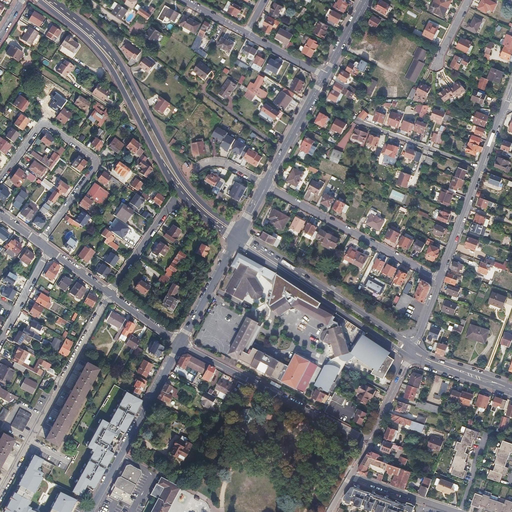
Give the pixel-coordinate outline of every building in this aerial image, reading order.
[(118,0),(119,1),(119,0),(125,0),(124,3),(132,9),(137,0),(118,0)] [(338,0),(336,3),(335,3),(333,7),(343,12),(345,9),(348,3),(342,0),(338,0)] [(451,0),(450,0),(433,0),(433,1),(447,8),(449,3),(451,0)] [(491,1),(488,0),(481,0),(477,8),(485,12),(491,1)] [(242,9),(228,1),(223,10),(236,17),(238,13),(239,13),(242,9)] [(389,6),(380,1),(375,9),(385,14),(389,6)] [(447,8),(433,1),(429,9),(443,16),(444,13),(447,8)] [(282,7),(275,3),(273,7),(270,11),(271,11),(269,14),(276,17),(277,14),(278,15),(282,7)] [(128,10),(119,4),(112,13),(121,20),(128,10)] [(155,9),(150,6),(146,12),(151,15),(155,9)] [(162,21),(170,8),(165,6),(157,18),(162,21)] [(415,6),(413,10),(421,14),(423,10),(415,6)] [(181,15),(170,8),(166,16),(177,22),(181,15)] [(141,9),(138,13),(148,19),(151,15),(146,12),(141,9)] [(342,16),(333,11),(327,22),(333,26),(335,23),(337,24),(342,16)] [(43,18),(34,12),(29,20),(38,27),(43,18)] [(200,24),(184,16),(179,26),(194,35),(200,24)] [(279,22),(268,16),(265,20),(263,24),(265,25),(262,30),(268,33),(270,29),(271,30),(274,23),(278,25),(279,22)] [(379,19),(373,16),(369,24),(373,26),(372,28),(376,30),(381,21),(384,22),(385,19),(380,16),(379,19)] [(471,24),(469,23),(466,27),(476,32),(482,22),(474,18),(471,24)] [(210,24),(205,21),(197,35),(202,38),(204,35),(210,24)] [(328,26),(319,21),(312,34),(322,39),(322,38),(324,39),(326,35),(325,34),(324,34),(325,31),(328,26)] [(436,27),(429,23),(423,35),(434,40),(439,31),(437,30),(435,29),(436,27)] [(36,32),(27,26),(19,39),(28,44),(36,32)] [(57,38),(61,31),(52,26),(48,32),(57,38)] [(149,33),(147,32),(145,36),(155,43),(162,33),(152,27),(149,33)] [(293,35),(281,28),(275,38),(283,42),(281,47),(286,49),(289,42),(293,35)] [(505,40),(501,39),(499,43),(504,45),(508,35),(507,34),(505,40)] [(202,38),(197,35),(192,45),(196,47),(199,41),(200,42),(202,38)] [(303,42),(307,43),(304,48),(306,48),(303,53),(311,57),(313,53),(315,53),(316,51),(316,49),(317,45),(315,44),(316,42),(310,39),(310,36),(307,35),(306,35),(303,40),(303,42)] [(70,39),(67,36),(61,45),(73,54),(79,45),(73,41),(70,39)] [(234,44),(222,37),(217,45),(229,52),(234,44)] [(466,43),(460,40),(456,48),(469,54),(473,46),(471,45),(471,44),(466,42),(466,43)] [(488,41),(488,42),(482,57),(488,59),(490,55),(489,54),(493,43),(488,41)] [(122,47),(122,48),(126,51),(125,52),(128,54),(127,55),(131,59),(133,57),(135,59),(140,52),(137,50),(136,51),(133,49),(134,47),(126,42),(125,45),(123,44),(121,47),(122,47)] [(257,50),(247,45),(242,52),(247,55),(248,52),(254,55),(257,50)] [(501,52),(500,52),(499,56),(511,61),(511,55),(510,55),(511,50),(511,48),(510,48),(504,45),(501,52)] [(11,46),(6,54),(18,62),(23,54),(11,46)] [(412,59),(414,60),(404,79),(414,84),(424,65),(422,64),(427,52),(418,48),(412,59)] [(458,56),(455,55),(450,66),(458,70),(461,63),(467,66),(469,63),(470,63),(472,58),(461,53),(459,57),(458,56)] [(261,58),(257,56),(252,64),(254,64),(254,63),(260,66),(264,60),(261,58)] [(155,65),(144,58),(139,66),(149,73),(155,65)] [(246,70),(248,66),(236,59),(234,63),(246,70)] [(62,64),(61,64),(56,71),(64,77),(70,69),(71,70),(74,66),(65,60),(62,64)] [(271,63),(265,60),(260,70),(259,72),(267,77),(273,67),(269,65),(271,63)] [(288,62),(284,60),(278,70),(282,72),(288,62)] [(353,64),(350,62),(345,71),(355,77),(359,70),(363,73),(368,63),(361,60),(359,64),(356,62),(355,62),(354,63),(353,64)] [(199,62),(193,71),(205,80),(210,72),(206,69),(207,67),(199,62)] [(504,72),(492,68),(487,79),(488,79),(499,84),(504,72)] [(349,76),(342,71),(338,78),(345,83),(349,76)] [(254,86),(252,84),(249,89),(256,94),(260,89),(259,88),(259,87),(263,89),(265,86),(261,84),(261,83),(262,82),(264,78),(258,75),(258,76),(259,77),(255,85),(254,86)] [(305,82),(295,77),(290,88),(299,93),(305,82)] [(487,79),(481,77),(477,87),(484,90),(488,79),(487,79)] [(236,85),(228,79),(221,89),(222,90),(219,94),(225,98),(228,94),(229,95),(236,85)] [(377,82),(371,79),(364,93),(370,96),(377,82)] [(460,82),(451,88),(454,93),(456,97),(466,90),(460,82)] [(350,92),(337,83),(333,90),(340,94),(342,91),(344,92),(348,95),(350,92)] [(431,88),(421,83),(416,92),(426,97),(431,88)] [(108,92),(97,84),(93,90),(100,94),(105,97),(108,92)] [(350,84),(348,87),(360,95),(362,91),(350,84)] [(442,89),(439,92),(439,93),(444,100),(454,93),(451,88),(449,86),(445,88),(443,90),(442,89)] [(246,91),(249,93),(248,94),(253,98),(256,94),(249,89),(248,89),(246,91)] [(93,90),(91,93),(103,101),(105,97),(100,94),(93,90)] [(340,94),(333,90),(328,98),(338,103),(342,95),(340,94)] [(486,95),(474,90),(471,100),(482,104),(486,95)] [(292,98),(282,91),(274,103),(284,110),(292,98)] [(415,93),(411,91),(405,103),(407,103),(410,103),(415,93)] [(25,99),(20,96),(14,106),(23,112),(29,103),(24,100),(25,99)] [(77,98),(84,102),(80,107),(86,111),(91,103),(79,96),(77,98)] [(159,102),(155,108),(162,114),(169,104),(160,97),(157,101),(159,102)] [(54,98),(49,105),(57,110),(57,109),(60,112),(65,105),(65,104),(68,100),(65,98),(62,103),(54,98)] [(84,102),(77,98),(74,103),(80,106),(80,107),(84,102)] [(273,109),(266,104),(259,114),(271,123),(274,118),(275,119),(279,113),(275,110),(276,109),(274,108),(273,109)] [(92,107),(94,109),(90,115),(102,123),(106,118),(109,114),(111,111),(106,108),(103,112),(93,105),(92,107)] [(71,114),(63,108),(56,118),(64,123),(71,114)] [(437,120),(436,120),(437,123),(441,124),(441,123),(442,121),(445,114),(445,113),(434,109),(430,118),(434,119),(437,120)] [(481,125),(484,126),(488,116),(487,116),(489,111),(481,110),(478,110),(477,112),(475,117),(473,121),(473,122),(481,125),(481,126),(481,125)] [(385,115),(376,112),(373,120),(382,123),(385,115)] [(402,116),(392,112),(387,124),(391,125),(391,124),(398,127),(402,116)] [(328,117),(320,113),(315,123),(323,127),(327,120),(328,118),(328,117)] [(29,120),(21,114),(14,124),(22,130),(29,120)] [(335,133),(335,131),(341,134),(346,124),(336,119),(330,130),(335,133)] [(407,123),(403,121),(401,129),(412,133),(414,130),(415,126),(410,124),(411,121),(407,120),(407,123)] [(417,121),(415,126),(414,130),(422,134),(424,129),(424,130),(426,125),(417,121)] [(484,129),(477,126),(475,133),(482,136),(484,129)] [(228,133),(217,127),(212,135),(223,142),(227,135),(228,133)] [(8,132),(9,133),(6,137),(13,142),(19,134),(11,128),(8,132)] [(367,134),(355,129),(352,137),(364,142),(367,134)] [(445,133),(439,130),(437,134),(434,142),(441,145),(445,133)] [(123,144),(114,138),(108,146),(118,153),(124,145),(129,138),(131,135),(133,132),(131,131),(131,133),(129,132),(123,141),(123,144)] [(48,135),(46,133),(41,140),(48,146),(53,139),(50,137),(51,136),(49,134),(48,135)] [(95,133),(90,140),(92,142),(90,144),(98,150),(102,144),(101,143),(102,142),(96,138),(98,135),(95,133)] [(235,139),(227,135),(223,142),(220,146),(225,148),(224,150),(228,152),(235,139)] [(380,138),(370,135),(367,143),(377,147),(380,138)] [(481,139),(472,135),(469,142),(478,146),(481,139)] [(337,140),(329,136),(327,140),(334,144),(337,140)] [(0,151),(4,154),(11,145),(0,137),(0,151)] [(129,138),(124,145),(126,146),(126,147),(137,155),(142,148),(140,146),(140,145),(132,139),(129,138)] [(314,142),(306,138),(299,150),(312,156),(316,148),(312,145),(314,142)] [(198,143),(192,144),(194,155),(211,152),(209,141),(204,142),(203,139),(197,140),(198,143)] [(511,143),(504,140),(501,149),(503,150),(507,152),(510,145),(511,145),(511,143)] [(234,145),(237,147),(236,148),(241,151),(240,152),(243,154),(247,147),(236,141),(234,145)] [(468,146),(467,146),(466,150),(466,151),(475,154),(477,149),(481,151),(483,147),(478,146),(469,142),(468,146)] [(384,144),(383,146),(381,151),(389,154),(389,156),(394,157),(398,148),(393,146),(392,146),(384,144)] [(417,151),(408,148),(403,160),(403,161),(411,164),(413,164),(414,161),(413,159),(417,151)] [(258,154),(249,149),(244,158),(253,163),(252,164),(257,167),(262,158),(257,155),(258,154)] [(343,153),(334,149),(331,158),(339,161),(343,153)] [(32,151),(30,154),(40,162),(47,167),(50,169),(51,169),(59,157),(60,157),(60,156),(57,153),(56,154),(54,152),(49,160),(44,156),(42,158),(32,151)] [(147,158),(142,154),(135,163),(142,168),(139,172),(146,177),(152,169),(148,166),(146,164),(147,163),(145,162),(147,158)] [(87,162),(79,156),(71,166),(80,172),(87,162)] [(433,158),(427,156),(423,165),(430,167),(433,158)] [(497,161),(496,161),(494,166),(505,170),(508,162),(498,158),(497,161)] [(34,161),(29,169),(36,174),(38,174),(44,178),(49,172),(44,169),(43,170),(41,168),(42,167),(34,161)] [(116,166),(117,167),(114,170),(124,177),(130,169),(119,162),(116,166)] [(19,167),(13,175),(10,179),(15,183),(20,186),(26,177),(27,176),(23,173),(24,171),(19,167)] [(466,171),(458,168),(455,177),(463,180),(466,171)] [(303,174),(294,169),(287,182),(292,184),(290,187),(295,189),(303,174)] [(111,177),(103,171),(98,179),(105,185),(107,182),(108,183),(110,180),(109,179),(110,178),(111,177)] [(407,188),(412,175),(401,171),(397,184),(407,188)] [(207,179),(206,180),(216,186),(215,187),(220,190),(226,180),(213,173),(211,176),(209,175),(209,176),(208,176),(206,178),(207,179)] [(136,189),(143,179),(138,175),(131,186),(136,189)] [(501,178),(491,175),(488,183),(498,187),(501,178)] [(111,177),(110,178),(114,182),(118,184),(120,182),(111,176),(111,177)] [(455,177),(454,176),(449,188),(456,191),(457,187),(461,188),(464,180),(463,180),(455,177)] [(44,179),(42,181),(54,190),(54,191),(55,191),(57,188),(44,179)] [(59,185),(57,188),(55,191),(59,194),(60,195),(62,192),(64,193),(69,187),(60,180),(58,183),(59,185)] [(246,187),(234,180),(232,184),(234,185),(229,194),(239,200),(246,187)] [(317,183),(312,180),(307,190),(318,195),(323,186),(317,183)] [(42,181),(40,184),(52,192),(54,190),(42,181)] [(107,191),(95,183),(86,195),(93,200),(98,203),(107,191)] [(145,190),(139,186),(134,192),(136,193),(140,197),(141,195),(145,190)] [(11,192),(4,187),(0,191),(0,199),(3,202),(11,192)] [(24,192),(21,190),(15,199),(16,200),(15,202),(19,205),(20,203),(21,203),(29,192),(26,189),(24,192)] [(389,197),(404,203),(407,195),(393,189),(389,197)] [(455,193),(445,189),(440,203),(450,206),(455,193)] [(55,191),(54,191),(46,202),(51,205),(59,194),(55,191)] [(144,199),(140,197),(136,193),(127,206),(134,211),(136,207),(137,208),(141,203),(141,204),(144,199)] [(158,194),(157,193),(152,200),(159,205),(164,198),(160,195),(161,194),(159,193),(158,194)] [(334,199),(325,194),(321,203),(329,207),(334,199)] [(93,200),(86,195),(79,205),(85,210),(93,200)] [(481,198),(480,198),(477,206),(486,209),(487,205),(494,208),(496,204),(481,198)] [(338,201),(337,200),(332,209),(340,214),(341,212),(345,214),(349,207),(345,205),(345,204),(342,203),(338,201)] [(124,204),(122,202),(113,214),(116,216),(122,221),(125,223),(133,211),(125,205),(124,204)] [(24,209),(21,214),(29,220),(32,215),(31,214),(32,211),(27,207),(25,210),(24,209)] [(441,211),(440,211),(437,218),(437,219),(446,223),(451,211),(444,208),(443,211),(441,211)] [(269,217),(272,219),(269,223),(282,230),(289,217),(274,209),(269,217)] [(151,215),(145,210),(141,216),(147,220),(151,215)] [(90,216),(82,211),(75,221),(83,227),(90,216)] [(384,221),(371,214),(366,224),(379,231),(384,221)] [(41,219),(35,215),(31,222),(40,229),(45,222),(42,220),(43,219),(42,218),(41,219)] [(66,215),(64,219),(70,223),(70,222),(81,229),(83,227),(75,221),(66,215)] [(486,218),(476,215),(473,223),(483,226),(485,219),(486,218)] [(304,222),(296,217),(290,228),(298,232),(304,222)] [(129,228),(118,221),(112,230),(123,237),(129,228)] [(308,223),(304,231),(316,238),(319,232),(315,231),(317,228),(308,223)] [(483,226),(473,223),(470,230),(480,234),(483,226)] [(169,232),(167,231),(164,235),(173,241),(180,230),(173,225),(169,232)] [(446,229),(437,225),(433,233),(442,237),(444,234),(445,234),(447,230),(446,229)] [(10,235),(0,227),(0,243),(3,246),(10,235)] [(511,233),(492,227),(492,230),(511,237),(511,233)] [(105,228),(101,234),(106,238),(104,242),(117,251),(118,250),(113,247),(115,244),(111,241),(114,237),(110,234),(111,233),(105,228)] [(319,232),(316,238),(323,242),(329,245),(334,236),(320,229),(319,232)] [(399,234),(390,229),(385,237),(395,243),(399,234)] [(276,239),(264,232),(260,239),(262,240),(272,245),(276,239)] [(72,237),(70,236),(63,245),(68,248),(69,247),(71,248),(73,249),(75,246),(73,245),(76,241),(71,238),(72,237)] [(339,239),(334,236),(329,245),(335,248),(339,239)] [(410,240),(402,236),(397,244),(405,248),(410,240)] [(478,240),(468,237),(464,246),(474,250),(476,245),(478,246),(479,243),(477,243),(478,240)] [(8,245),(7,244),(5,248),(7,250),(7,251),(10,253),(17,243),(14,240),(12,242),(11,241),(8,245)] [(425,244),(417,240),(413,248),(421,252),(425,244)] [(169,247),(160,241),(156,246),(152,252),(157,255),(159,252),(163,256),(169,247)] [(21,246),(17,243),(10,253),(13,256),(14,254),(16,255),(21,249),(19,247),(21,246)] [(199,249),(197,248),(195,252),(204,257),(209,248),(201,244),(199,249)] [(85,246),(78,256),(89,264),(94,258),(93,257),(92,256),(95,251),(89,247),(88,249),(85,246)] [(433,247),(429,246),(426,254),(435,257),(436,257),(437,254),(437,253),(439,249),(435,248),(436,247),(433,246),(433,247)] [(360,252),(351,247),(343,262),(347,264),(349,261),(354,263),(360,252)] [(27,250),(24,248),(17,257),(27,264),(34,255),(27,250)] [(186,254),(179,250),(170,262),(177,267),(186,254)] [(119,258),(111,252),(104,261),(112,267),(119,258)] [(368,257),(360,252),(354,263),(363,268),(368,257)] [(16,259),(12,256),(7,264),(11,267),(16,259)] [(258,263),(247,258),(244,264),(254,270),(258,263)] [(385,262),(377,258),(370,271),(378,275),(385,262)] [(501,264),(485,259),(484,262),(493,266),(499,268),(501,264)] [(463,265),(454,261),(451,269),(458,272),(460,267),(462,268),(463,265)] [(484,262),(481,261),(478,271),(486,274),(487,271),(489,272),(490,270),(488,270),(489,266),(492,267),(493,266),(484,262)] [(170,262),(167,267),(174,271),(177,267),(170,262)] [(52,266),(51,266),(44,276),(45,277),(46,276),(52,280),(58,270),(57,270),(59,267),(54,263),(52,266)] [(233,276),(234,277),(227,291),(231,293),(230,294),(243,300),(246,294),(248,290),(250,294),(252,297),(257,298),(262,296),(263,291),(255,278),(258,272),(254,270),(244,264),(241,263),(233,276)] [(102,264),(97,272),(105,278),(108,274),(107,273),(110,269),(102,264)] [(397,269),(388,264),(383,272),(392,277),(397,269)] [(165,269),(169,272),(167,275),(169,277),(174,271),(167,267),(165,269)] [(407,275),(399,270),(393,281),(401,286),(407,275)] [(14,275),(7,271),(3,278),(4,278),(5,279),(5,280),(7,281),(13,284),(15,280),(12,279),(14,275)] [(454,275),(447,273),(444,282),(454,286),(456,282),(457,283),(458,281),(452,279),(454,275)] [(163,275),(162,274),(160,278),(166,282),(169,277),(167,275),(164,274),(163,275)] [(300,297),(319,308),(322,303),(278,275),(271,305),(272,306),(286,297),(287,298),(292,296),(297,299),(298,300),(300,297)] [(71,282),(63,276),(57,286),(65,292),(71,282)] [(140,280),(134,287),(139,291),(138,292),(141,294),(142,293),(143,294),(148,287),(140,280)] [(416,288),(418,288),(414,298),(424,304),(431,286),(430,285),(430,284),(421,280),(419,284),(417,283),(416,285),(417,286),(416,288)] [(76,282),(76,283),(69,293),(72,295),(73,294),(79,299),(79,298),(81,298),(85,292),(84,291),(85,289),(77,283),(77,282),(76,282)] [(412,285),(408,282),(402,292),(407,295),(412,285)] [(179,288),(172,284),(168,290),(175,294),(179,288)] [(44,288),(41,286),(39,290),(47,295),(49,292),(44,289),(44,288)] [(459,290),(448,286),(446,293),(457,297),(459,290)] [(175,294),(168,290),(161,304),(171,310),(175,301),(172,300),(171,297),(173,295),(174,295),(175,294)] [(402,292),(400,297),(397,303),(407,308),(412,298),(407,295),(402,292)] [(506,298),(492,292),(488,303),(497,306),(497,305),(503,307),(506,298)] [(97,297),(89,293),(84,302),(92,306),(97,297)] [(35,297),(33,300),(44,307),(49,299),(41,294),(38,298),(35,297)] [(292,296),(287,298),(293,307),(292,308),(292,310),(296,309),(297,308),(294,306),(297,299),(292,296)] [(286,297),(272,306),(279,317),(292,308),(293,307),(287,298),(286,297)] [(297,308),(330,326),(335,316),(319,308),(300,297),(298,300),(297,299),(294,306),(297,308)] [(457,305),(446,300),(442,310),(454,315),(457,305)] [(393,305),(391,309),(403,315),(407,308),(397,303),(396,303),(395,306),(393,305)] [(43,309),(34,304),(29,313),(37,318),(43,309)] [(111,312),(106,321),(110,323),(112,324),(111,326),(119,330),(121,327),(125,320),(111,312)] [(337,357),(351,353),(343,326),(340,327),(339,323),(335,320),(336,317),(335,316),(330,326),(328,327),(329,329),(329,330),(329,332),(325,341),(325,342),(330,344),(331,348),(334,347),(337,357)] [(244,319),(246,320),(229,353),(239,359),(241,355),(257,324),(245,317),(244,319)] [(134,326),(134,325),(128,321),(124,329),(121,334),(127,337),(131,330),(134,326)] [(356,327),(346,321),(343,325),(353,333),(356,327)] [(460,326),(455,324),(452,331),(458,333),(461,335),(464,325),(461,324),(460,326)] [(489,331),(470,324),(466,337),(484,343),(489,331)] [(124,329),(121,327),(119,330),(115,337),(118,339),(119,337),(121,334),(124,329)] [(432,341),(432,339),(437,340),(440,330),(430,327),(427,340),(432,341)] [(23,333),(25,334),(55,350),(57,347),(40,339),(41,337),(25,328),(23,333)] [(23,333),(19,331),(13,342),(19,345),(25,334),(23,333)] [(134,337),(131,335),(125,344),(135,350),(137,346),(140,341),(134,337)] [(511,337),(503,335),(499,345),(503,347),(503,346),(509,348),(511,340),(511,337)] [(351,353),(341,356),(341,359),(344,360),(348,362),(353,360),(357,356),(376,369),(372,374),(383,380),(394,360),(388,356),(390,353),(365,336),(353,352),(352,353),(351,353)] [(72,343),(66,339),(59,352),(67,356),(69,351),(68,351),(72,343)] [(443,345),(435,342),(432,349),(436,351),(436,352),(444,355),(447,346),(443,344),(443,345)] [(162,347),(154,343),(149,352),(157,357),(162,347)] [(28,348),(24,346),(22,349),(28,353),(36,356),(37,353),(27,348),(28,348)] [(143,350),(137,346),(135,350),(134,351),(140,355),(143,350)] [(22,349),(18,347),(16,352),(17,353),(12,361),(14,363),(23,367),(26,369),(40,376),(42,371),(37,368),(39,364),(44,367),(47,362),(39,358),(33,370),(28,367),(28,366),(23,363),(28,353),(22,349)] [(241,355),(239,359),(284,382),(303,392),(308,383),(317,366),(317,365),(298,355),(293,365),(286,362),(285,364),(253,347),(248,358),(241,355)] [(186,355),(181,357),(176,366),(182,369),(183,369),(184,370),(185,368),(184,367),(189,357),(186,355)] [(193,359),(189,357),(184,367),(185,368),(186,367),(192,369),(197,372),(203,375),(207,366),(193,359)] [(152,366),(143,361),(137,372),(145,377),(152,366)] [(321,372),(322,372),(315,385),(314,385),(319,387),(323,390),(328,392),(339,370),(331,365),(331,364),(331,363),(330,362),(329,361),(328,362),(327,362),(326,363),(325,364),(324,366),(324,367),(324,369),(325,369),(323,372),(322,371),(321,372)] [(330,362),(329,362),(329,361),(330,362),(331,363),(331,364),(331,365),(339,370),(340,368),(339,366),(338,365),(336,364),(334,363),(331,362),(330,362)] [(14,363),(12,367),(24,372),(26,369),(23,367),(14,363)] [(98,370),(87,363),(79,378),(71,393),(62,409),(54,425),(46,440),(58,446),(98,370)] [(15,371),(2,364),(0,368),(0,380),(8,385),(15,371)] [(215,370),(207,366),(203,375),(204,375),(203,377),(204,378),(206,379),(207,379),(208,378),(209,378),(211,374),(212,375),(215,370)] [(319,367),(317,366),(308,383),(311,384),(314,378),(313,377),(319,367)] [(321,368),(319,367),(313,377),(314,378),(311,384),(312,385),(321,368)] [(124,368),(122,371),(137,379),(139,377),(124,368)] [(415,373),(412,374),(408,385),(418,388),(422,376),(415,373)] [(137,380),(136,382),(133,387),(135,388),(131,395),(137,398),(146,381),(139,377),(137,379),(137,380)] [(37,384),(25,378),(20,387),(32,394),(37,384)] [(216,386),(214,390),(229,397),(233,391),(234,388),(235,386),(230,384),(230,385),(221,380),(220,380),(216,386)] [(243,384),(237,382),(235,386),(234,388),(239,391),(243,384)] [(439,394),(443,396),(447,383),(442,382),(439,394)] [(359,389),(362,391),(357,400),(365,404),(370,395),(372,396),(375,390),(363,383),(359,389)] [(164,384),(161,391),(171,397),(177,401),(179,398),(175,396),(177,392),(164,384)] [(214,390),(216,386),(213,384),(208,394),(211,395),(214,390)] [(418,388),(408,385),(404,397),(413,400),(416,391),(418,391),(419,389),(418,388)] [(0,387),(0,392),(13,399),(14,398),(15,396),(12,394),(10,393),(0,387)] [(318,390),(317,390),(313,397),(321,402),(324,403),(328,395),(322,392),(323,390),(319,387),(318,390)] [(171,397),(161,391),(156,399),(162,402),(163,401),(168,403),(171,397)] [(335,392),(335,391),(331,399),(342,405),(346,397),(335,392)] [(461,394),(453,391),(450,398),(459,401),(461,394)] [(462,392),(461,394),(459,401),(458,402),(469,405),(472,395),(462,391),(462,392)] [(131,395),(126,392),(114,411),(107,423),(100,418),(85,445),(89,448),(89,449),(91,450),(68,489),(81,496),(86,487),(93,491),(94,488),(113,454),(109,452),(111,446),(109,445),(110,443),(108,442),(112,435),(113,436),(114,435),(117,436),(120,431),(124,433),(141,401),(137,398),(131,395)] [(202,397),(203,397),(202,400),(200,404),(208,409),(210,405),(212,406),(216,398),(211,395),(208,394),(205,392),(202,397)] [(489,397),(480,394),(476,405),(485,408),(489,397)] [(506,401),(495,397),(492,406),(497,408),(498,406),(500,406),(499,409),(504,410),(506,401)] [(408,404),(399,401),(396,410),(400,411),(401,410),(406,412),(408,404)] [(425,403),(425,404),(423,409),(438,414),(440,408),(425,403)] [(3,407),(3,408),(0,412),(0,426),(9,411),(3,407)] [(32,415),(21,409),(11,426),(23,432),(32,415)] [(357,411),(358,412),(354,420),(361,424),(363,420),(366,413),(358,409),(357,411)] [(239,414),(239,420),(243,424),(249,424),(253,420),(253,414),(249,410),(243,410),(239,414)] [(392,418),(395,419),(395,421),(406,425),(405,427),(409,428),(412,420),(393,414),(392,418)] [(426,418),(418,415),(416,422),(424,424),(426,418)] [(424,424),(416,422),(414,430),(421,432),(424,424)] [(386,433),(385,433),(383,437),(385,437),(384,440),(391,443),(392,440),(394,441),(398,431),(389,427),(386,433)] [(479,432),(466,428),(463,435),(474,439),(476,439),(479,432)] [(15,440),(4,434),(0,440),(0,468),(7,454),(15,440)] [(474,439),(463,435),(460,443),(468,446),(471,447),(474,439)] [(443,441),(431,436),(427,446),(439,451),(443,441)] [(179,444),(176,442),(174,446),(175,447),(171,455),(177,458),(179,455),(185,458),(191,445),(185,443),(187,440),(182,438),(179,444)] [(391,443),(384,440),(380,449),(386,452),(390,453),(392,447),(398,449),(402,450),(403,449),(404,449),(405,448),(391,443)] [(511,451),(511,444),(502,441),(499,449),(510,453),(511,453),(511,451)] [(460,443),(456,442),(454,449),(457,450),(465,453),(468,446),(460,443)] [(136,448),(132,445),(127,455),(131,457),(136,448)] [(499,449),(497,448),(495,456),(496,456),(507,460),(510,453),(499,449)] [(465,453),(457,450),(454,458),(465,462),(468,454),(465,453)] [(369,452),(366,456),(382,462),(384,457),(375,454),(375,453),(372,452),(372,453),(369,452)] [(70,511),(77,500),(60,492),(49,511),(34,511),(26,508),(42,477),(41,477),(43,473),(40,471),(41,469),(39,468),(43,460),(34,455),(18,485),(20,486),(16,494),(14,493),(4,511),(6,511),(70,511)] [(382,462),(366,456),(359,468),(366,470),(368,467),(376,469),(378,470),(379,467),(385,469),(387,463),(382,462)] [(507,460),(496,456),(494,464),(495,464),(505,468),(507,460)] [(465,462),(454,458),(451,465),(454,466),(464,470),(467,462),(465,462)] [(395,472),(398,474),(396,480),(392,479),(390,484),(404,489),(408,479),(411,471),(387,463),(385,469),(386,469),(395,472)] [(118,476),(116,477),(113,483),(114,486),(109,496),(118,501),(119,499),(131,505),(134,499),(130,496),(142,473),(141,469),(130,464),(124,466),(118,476)] [(505,468),(495,464),(493,472),(502,475),(505,476),(507,469),(505,468)] [(464,470),(454,466),(451,474),(464,479),(467,471),(464,470)] [(378,470),(376,469),(375,472),(379,474),(383,475),(386,469),(385,469),(379,467),(378,470)] [(418,474),(411,471),(408,479),(415,482),(418,474)] [(493,472),(490,471),(487,478),(500,483),(502,475),(493,472)] [(422,485),(421,485),(418,494),(425,496),(432,479),(429,478),(425,477),(422,485)] [(161,478),(157,485),(151,496),(157,500),(150,511),(166,511),(179,488),(161,478)] [(453,486),(441,482),(439,490),(450,494),(450,492),(454,491),(453,487),(453,486)] [(351,487),(342,502),(369,511),(409,511),(412,505),(408,503),(407,507),(403,506),(393,502),(378,497),(364,492),(351,487)] [(483,496),(475,493),(470,506),(478,508),(478,507),(483,496)] [(483,494),(483,496),(478,507),(485,509),(489,498),(490,497),(483,494)] [(492,511),(497,501),(489,498),(485,509),(485,511),(487,511),(492,511)] [(511,501),(505,500),(504,504),(501,511),(502,511),(509,511),(511,504),(511,501)] [(504,504),(497,501),(492,511),(500,511),(501,511),(504,504)]
